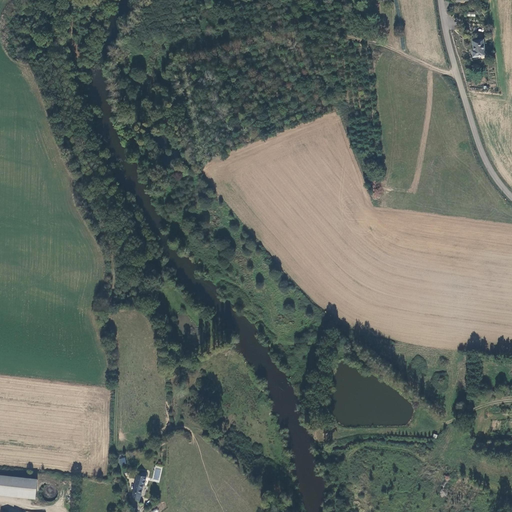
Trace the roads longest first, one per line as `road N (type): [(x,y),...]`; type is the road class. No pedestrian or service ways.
road 1 (track): [(131,496),(113,445),(113,355),(104,316),(119,273),(100,210)]
road 2 (unclassified): [(511,198),(479,152),(439,0)]
